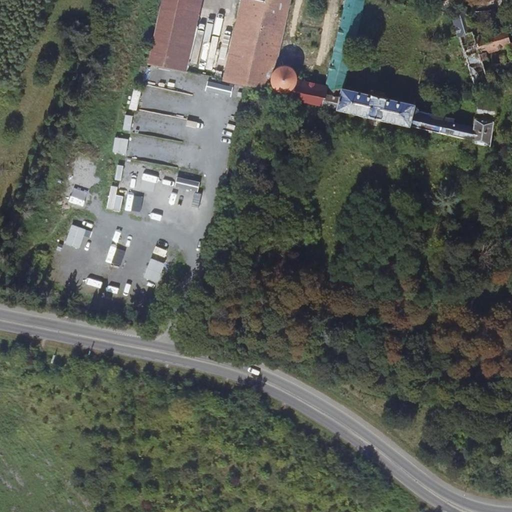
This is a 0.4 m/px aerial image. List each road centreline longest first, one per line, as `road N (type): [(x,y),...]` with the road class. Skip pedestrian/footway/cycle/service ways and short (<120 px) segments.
road 1 (secondary): [(511,511),(455,498),(346,418),(268,375),(176,347),(0,313)]
road 2 (secondary): [(0,323),(229,372),(277,391),(456,511)]
